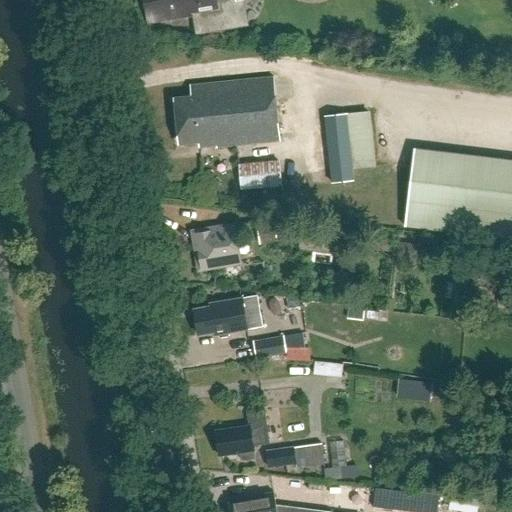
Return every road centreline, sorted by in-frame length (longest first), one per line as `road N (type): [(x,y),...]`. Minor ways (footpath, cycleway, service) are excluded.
road 1 (tertiary): [(172,511),(83,0)]
road 2 (unclassified): [(38,511),(0,290)]
